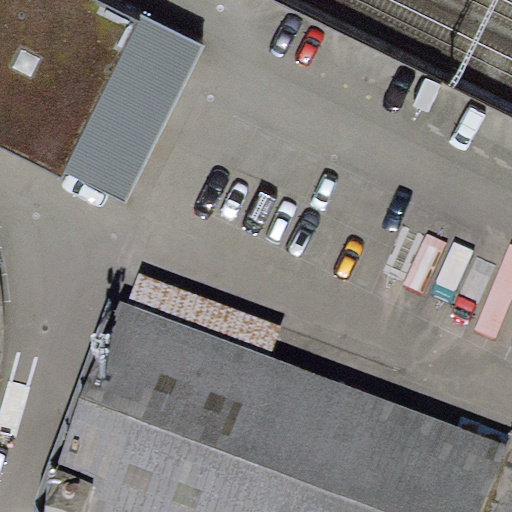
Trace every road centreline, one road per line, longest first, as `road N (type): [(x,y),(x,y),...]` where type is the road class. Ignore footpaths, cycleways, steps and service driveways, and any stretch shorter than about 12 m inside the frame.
road 1 (unknown): [(110,232),(511,388)]
road 2 (unknown): [(0,495),(110,232)]
road 3 (unknown): [(110,232),(0,154)]
